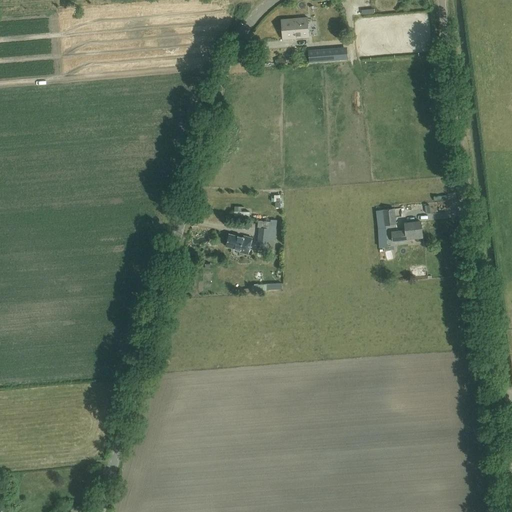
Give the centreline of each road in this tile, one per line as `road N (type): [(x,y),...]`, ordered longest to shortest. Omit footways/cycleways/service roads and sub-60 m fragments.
road 1 (unclassified): [(101,511),(216,93),(232,51),(278,0)]
road 2 (unclassified): [(508,511),(442,0)]
